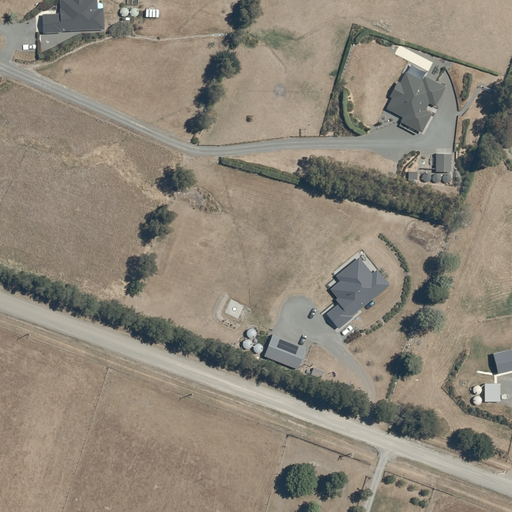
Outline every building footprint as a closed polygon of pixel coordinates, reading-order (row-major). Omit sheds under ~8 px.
[(101,0),(57,0),(58,9),(42,10),(43,34),(60,33),(60,32),(103,29),(101,0)] [(425,72),(409,64),(385,108),(403,118),(400,122),(422,134),(432,114),(425,110),(429,103),(435,107),(445,87),(423,76),(425,72)] [(421,181),(449,182),(451,148),(435,148),(435,171),(422,171),(421,181)] [(372,274),(358,257),(337,276),(341,280),(330,290),(337,299),(338,304),(326,314),(338,328),(389,285),(376,270),(372,274)] [(297,369),(305,347),(272,334),(264,356),(297,369)]
